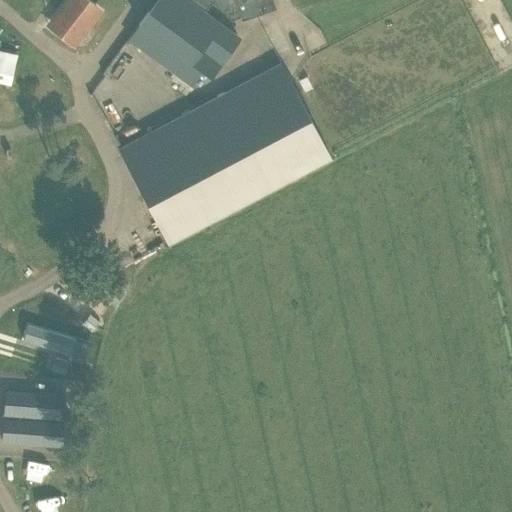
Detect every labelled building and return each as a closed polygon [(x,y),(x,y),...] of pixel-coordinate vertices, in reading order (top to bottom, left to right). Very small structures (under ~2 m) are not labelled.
[(84,0),(67,0),(53,19),(78,38),(99,11),(84,0)] [(156,0),(128,39),(191,86),(201,73),(210,79),(240,37),(204,10),(212,2),(232,19),(240,16),(242,20),(276,9),(273,0),(156,0)] [(285,29),(271,17),(231,64),(245,76),(285,29)] [(117,147),(168,243),(330,157),(280,61),(117,147)] [(82,323),(91,331),(98,322),(89,315),(82,323)] [(64,374),(67,361),(55,358),(52,370),(64,374)] [(3,414),(64,418),(65,394),(4,390),(3,414)] [(3,418),(1,442),(62,446),(63,422),(3,418)]
